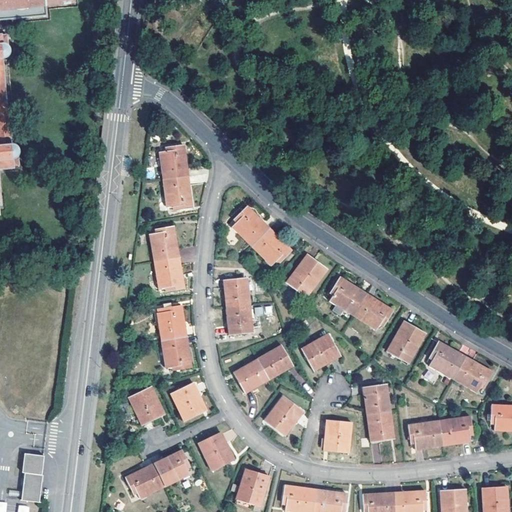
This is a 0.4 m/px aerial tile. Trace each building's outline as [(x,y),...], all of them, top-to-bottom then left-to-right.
[(0,0),(0,169),(19,168),(17,150),(15,147),(14,146),(10,146),(2,58),(4,58),(6,56),(7,55),(7,52),(6,35),(0,35),(0,20),(46,16),(45,6),(73,3),(72,0),(0,0)] [(177,151),(170,152),(160,153),(163,179),(187,176),(183,146),(176,147),(177,151)] [(185,205),(185,209),(191,208),(187,176),(163,179),(167,208),(178,206),(185,205)] [(244,216),(239,220),(232,227),(252,246),(269,229),(247,207),(240,213),(244,216)] [(150,234),(155,261),(179,257),(173,226),(166,227),(167,231),(161,232),(150,234)] [(269,229),(252,246),(272,266),(278,259),(283,255),(286,258),(291,252),(269,229)] [(298,276),(291,287),(305,299),(326,270),(307,256),(294,274),(298,276)] [(184,288),(179,257),(155,261),(159,289),(170,287),(176,286),(176,290),(184,288)] [(286,284),(291,287),(298,276),(294,274),(286,284)] [(224,280),(226,307),(249,305),(248,292),(243,292),(242,279),(224,280)] [(353,315),(366,295),(340,279),(336,285),(339,287),(336,292),(330,301),(353,315)] [(385,316),(388,318),(392,312),(366,295),(353,315),(376,329),(381,321),(385,316)] [(229,336),(247,334),(246,320),(251,320),(249,305),(226,307),(229,336)] [(181,306),(174,306),(174,310),(168,311),(158,312),(162,339),(185,336),(181,306)] [(272,306),(255,309),(256,316),(273,314),(272,306)] [(399,344),(392,356),(408,364),(425,334),(405,322),(394,341),(399,344)] [(301,350),(312,371),(328,362),(326,358),(338,351),(329,335),(301,350)] [(190,368),(185,336),(162,339),(166,367),(176,366),(182,365),(183,368),(190,368)] [(399,344),(394,341),(387,353),(392,356),(399,344)] [(454,379),(465,359),(438,343),(435,349),(438,351),(435,357),(430,366),(454,379)] [(272,357),(284,351),(282,346),(269,353),(272,357)] [(272,357),(269,353),(258,359),(269,379),(293,366),(284,351),(272,357)] [(326,358),(328,362),(340,355),(338,351),(326,358)] [(236,379),(243,393),(269,379),(258,359),(246,366),(248,371),(236,379)] [(486,379),(489,381),(492,374),(465,359),(454,379),(478,393),(482,384),(486,379)] [(248,371),(246,366),(233,374),(236,379),(248,371)] [(171,393),(184,421),(201,413),(196,401),(201,399),(193,383),(171,393)] [(386,384),(380,385),(382,399),(388,398),(386,384)] [(382,399),(380,385),(363,387),(367,415),(390,412),(388,398),(382,399)] [(129,397),(141,425),(158,417),(153,405),(157,403),(150,387),(129,397)] [(279,414),(270,425),(284,436),(303,412),(284,398),(275,411),(279,414)] [(196,401),(201,413),(206,410),(201,399),(196,401)] [(153,405),(158,417),(163,415),(157,403),(153,405)] [(494,413),(494,419),(493,430),(511,430),(511,406),(490,406),(490,412),(494,413)] [(266,422),(270,425),(279,414),(275,411),(266,422)] [(386,426),(392,425),(390,412),(367,415),(371,442),(388,440),(386,426)] [(471,418),(439,422),(442,445),(470,441),(468,431),(467,425),(471,424),(471,418)] [(331,438),(330,452),(348,453),(351,423),(327,421),(326,438),(331,438)] [(414,433),(414,438),(416,449),(442,445),(439,422),(409,426),(410,433),(414,433)] [(394,439),(392,425),(386,426),(388,440),(394,439)] [(199,443),(212,470),(229,462),(224,449),(227,448),(220,432),(199,443)] [(224,449),(229,462),(233,460),(227,448),(224,449)] [(182,451),(153,464),(163,486),(188,474),(184,466),(182,460),(185,458),(182,451)] [(21,502),(39,504),(42,477),(41,477),(43,458),(24,456),(22,474),(24,475),(21,502)] [(126,478),(129,485),(133,483),(135,489),(140,498),(163,486),(153,464),(126,478)] [(258,492),(264,494),(269,477),(246,470),(237,500),(255,505),(258,492)] [(285,487),(284,493),(288,494),(287,500),(286,511),(295,511),(312,511),(315,491),(285,487)] [(483,489),(484,511),(489,511),(507,511),(507,488),(483,489)] [(339,511),(340,507),(341,501),(346,502),(347,496),(315,491),(312,511),(339,511)] [(442,492),(443,511),(466,511),(466,491),(442,492)] [(258,492),(255,505),(259,506),(264,494),(258,492)] [(426,492),(395,494),(395,511),(423,511),(423,507),(422,500),(426,500),(426,492)] [(363,496),(363,503),(367,503),(367,510),(367,511),(395,511),(395,494),(363,496)] [(237,500),(236,505),(253,510),(255,505),(237,500)]
